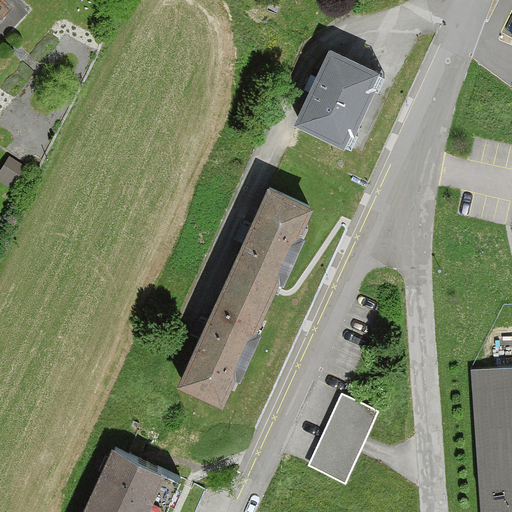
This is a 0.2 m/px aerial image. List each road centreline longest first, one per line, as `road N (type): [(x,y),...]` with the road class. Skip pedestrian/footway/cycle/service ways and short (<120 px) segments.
road 1 (residential): [(402,189),(343,291),(242,511)]
road 2 (residential): [(434,511),(402,189)]
road 3 (residential): [(402,189),(477,0)]
